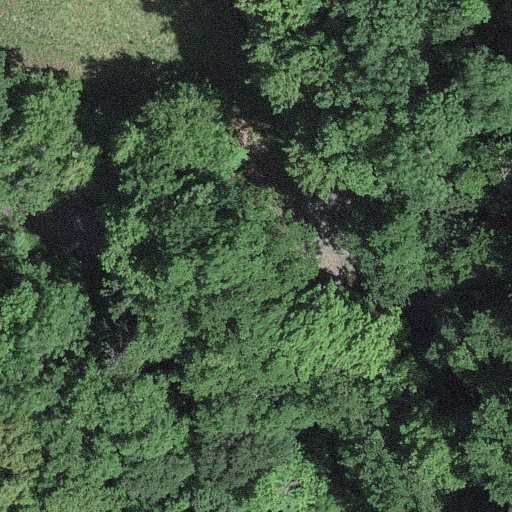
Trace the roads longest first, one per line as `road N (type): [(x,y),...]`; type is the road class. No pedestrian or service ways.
road 1 (tertiary): [(436,511),(385,450),(315,386),(112,244),(0,184)]
road 2 (tertiary): [(256,0),(366,228),(479,360),(511,420)]
